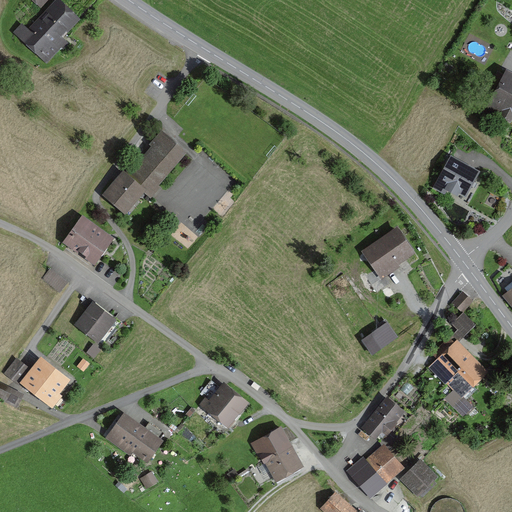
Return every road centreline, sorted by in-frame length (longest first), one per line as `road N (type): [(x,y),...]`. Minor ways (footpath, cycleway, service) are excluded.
road 1 (secondary): [(466,265),(367,155),(128,0)]
road 2 (unclassified): [(292,423),(49,246),(0,223)]
road 3 (residential): [(466,265),(417,350),(356,422)]
